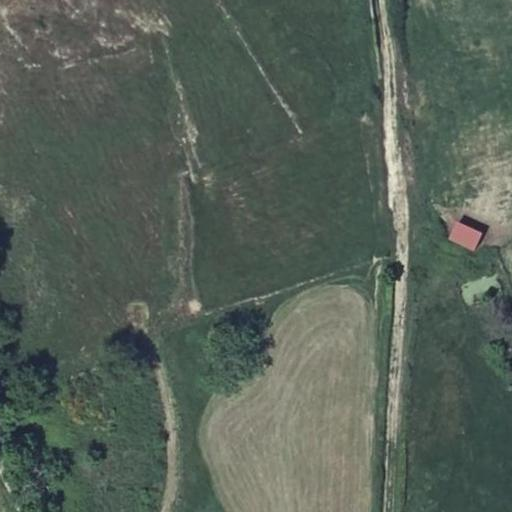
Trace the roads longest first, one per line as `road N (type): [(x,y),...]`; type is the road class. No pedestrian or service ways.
road 1 (track): [(386,0),(403,180),(387,511)]
road 2 (track): [(161,511),(169,425),(152,346)]
